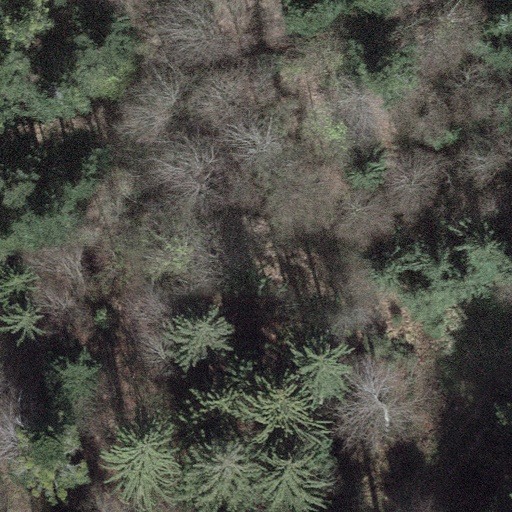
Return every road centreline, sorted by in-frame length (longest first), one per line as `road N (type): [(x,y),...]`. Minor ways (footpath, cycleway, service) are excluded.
road 1 (track): [(372,0),(0,82)]
road 2 (track): [(401,511),(511,374)]
